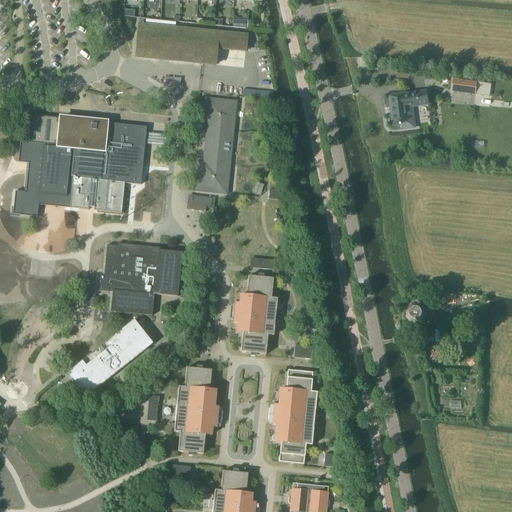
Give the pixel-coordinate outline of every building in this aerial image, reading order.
[(247,37),(138,26),(135,59),(215,66),(216,50),(245,53),(247,37)] [(476,94),(477,82),(453,79),(451,91),(476,94)] [(272,93),(242,90),(242,96),(272,99),(272,93)] [(404,95),(389,96),(392,116),(389,117),(390,124),(392,124),(393,126),(399,125),(400,125),(401,129),(414,128),(411,104),(417,104),(417,106),(427,105),(426,93),(404,96),(404,95)] [(236,103),(205,100),(203,126),(209,126),(209,131),(208,131),(205,164),(206,164),(205,168),(198,168),(195,194),(227,197),(230,165),(228,165),(231,134),(233,134),(236,103)] [(15,192),(12,215),(19,215),(19,216),(36,218),(37,206),(37,203),(64,205),(63,208),(79,210),(87,211),(88,207),(93,208),(93,211),(120,214),(124,184),(140,186),(142,164),(141,164),(142,156),(143,156),(143,154),(146,128),(99,123),(90,122),(81,121),(30,116),(29,128),(29,132),(28,143),(27,143),(27,144),(20,143),(18,163),(28,164),(25,193),(15,192)] [(171,136),(146,134),(145,145),(169,147),(171,136)] [(281,191),(269,190),(268,200),(280,201),(281,191)] [(188,196),(187,204),(210,207),(211,199),(188,196)] [(187,204),(186,210),(204,213),(205,206),(187,204)] [(95,234),(87,237),(88,243),(96,241),(95,234)] [(99,286),(98,292),(108,293),(108,290),(112,291),(112,293),(114,293),(114,294),(113,312),(110,311),(110,312),(151,317),(151,315),(147,315),(148,306),(148,305),(152,305),(153,295),(177,297),(177,292),(176,291),(177,288),(178,288),(178,284),(177,284),(177,281),(178,281),(179,277),(178,277),(178,274),(179,274),(179,270),(179,266),(180,266),(180,263),(179,263),(180,259),(181,253),(160,251),(161,249),(151,248),(144,247),(116,244),(116,247),(106,246),(106,249),(107,249),(106,253),(105,253),(105,256),(106,256),(105,260),(104,264),(105,264),(105,267),(104,267),(104,270),(104,275),(103,277),(100,276),(99,281),(99,286)] [(262,260),(250,259),(249,268),(261,270),(262,260)] [(262,260),(261,270),(273,271),(274,261),(262,260)] [(236,333),(242,333),(240,353),(250,354),(255,354),(265,355),(267,336),(272,336),(276,299),(270,299),(272,279),(262,278),(257,278),(247,277),(246,292),(245,296),(239,296),(238,304),(238,305),(240,305),(238,320),(238,324),(237,323),(236,325),(236,333)] [(418,326),(425,322),(427,314),(422,307),(415,305),(408,309),(406,317),(410,324),(418,326)] [(91,354),(68,373),(86,397),(152,344),(134,321),(105,343),(109,348),(95,359),(91,354)] [(302,359),(303,346),(294,346),(293,358),(302,359)] [(312,347),(303,346),(302,359),(311,360),(312,347)] [(185,369),(183,388),(177,388),(176,405),(175,415),(173,432),(179,433),(177,452),(187,453),(192,454),(202,455),(204,435),(210,436),(211,428),(211,427),(210,427),(210,423),(212,408),(213,408),(213,407),(214,391),(208,391),(210,371),(201,370),(195,370),(185,369)] [(275,426),(274,442),(280,443),(278,462),(303,465),(305,445),(311,446),(316,393),(310,393),(312,373),(287,371),(285,390),(279,390),(277,406),(277,407),(278,407),(277,425),(275,425),(275,426)] [(131,375),(126,378),(134,388),(138,384),(139,384),(131,374),(131,375)] [(148,397),(147,409),(156,410),(158,398),(148,397)] [(155,422),(156,410),(147,409),(146,421),(155,422)] [(334,455),(324,454),(323,467),(332,468),(334,455)] [(179,479),(180,466),(172,466),(171,478),(179,479)] [(189,467),(180,466),(179,479),(188,480),(189,467)] [(247,511),(248,504),(250,504),(251,495),(245,494),(247,474),(237,473),(232,473),(222,472),(217,511),(247,511)] [(324,511),(325,507),(327,508),(328,501),(326,501),(326,494),(322,494),(323,488),(296,485),(295,491),(291,491),(291,498),(288,497),(288,504),(290,504),(289,511),(290,511),(324,511)]
